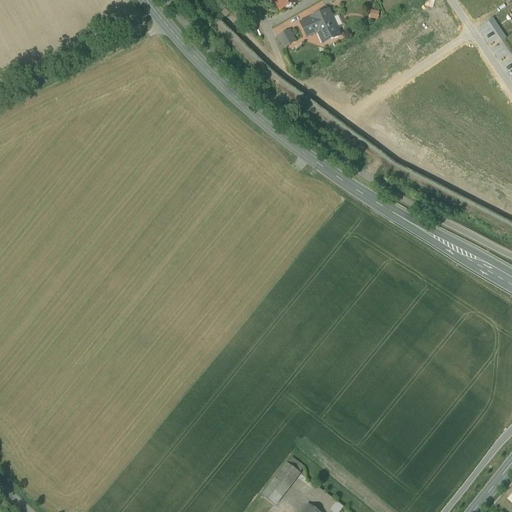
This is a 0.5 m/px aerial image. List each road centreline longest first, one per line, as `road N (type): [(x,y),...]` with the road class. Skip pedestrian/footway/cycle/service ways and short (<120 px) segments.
road 1 (secondary): [(511,283),(309,158),(215,79),(146,0)]
road 2 (residential): [(469,29),(346,119)]
